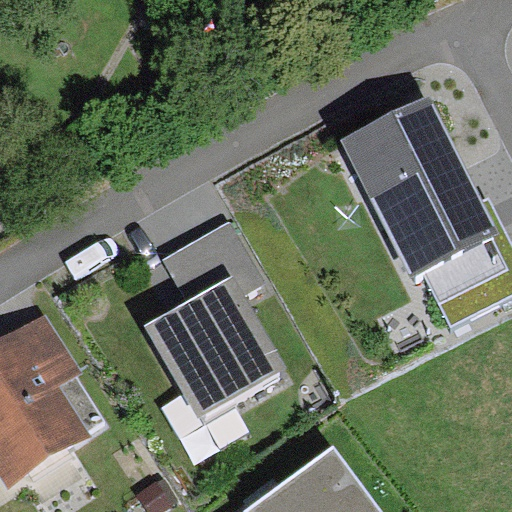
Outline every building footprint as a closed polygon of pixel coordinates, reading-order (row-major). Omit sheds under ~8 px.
[(481,206),(432,109),(345,152),(414,288),(426,282),(452,334),(511,303),(511,244),(490,202),(481,206)] [(191,311),(145,338),(200,431),(290,378),(245,302),(269,288),(232,225),(164,265),(191,311)] [(48,320),(0,350),(0,481),(9,495),(92,442),(88,436),(107,424),(80,382),(85,378),(48,320)] [(374,511),(334,460),(264,511),(374,511)] [(157,484),(137,498),(146,511),(171,511),(175,510),(157,484)]
